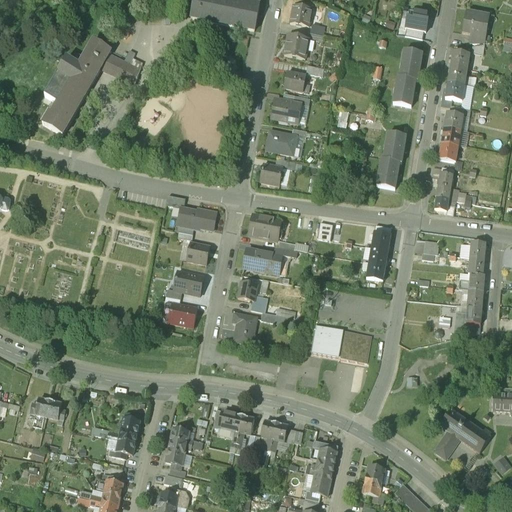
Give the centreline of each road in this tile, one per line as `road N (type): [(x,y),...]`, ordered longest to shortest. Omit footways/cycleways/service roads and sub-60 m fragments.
road 1 (residential): [(0,146),(237,200)]
road 2 (residential): [(411,223),(447,0)]
road 3 (residential): [(358,432),(386,374),(411,223)]
road 4 (residential): [(237,200),(276,0)]
road 5 (residential): [(358,432),(281,402),(162,386)]
road 6 (residential): [(237,200),(411,223)]
road 7 (residential): [(162,386),(71,372),(0,347)]
road 8 (residential): [(207,356),(237,200)]
road 9 (residential): [(459,511),(358,432)]
road 10 (residential): [(162,386),(138,511)]
